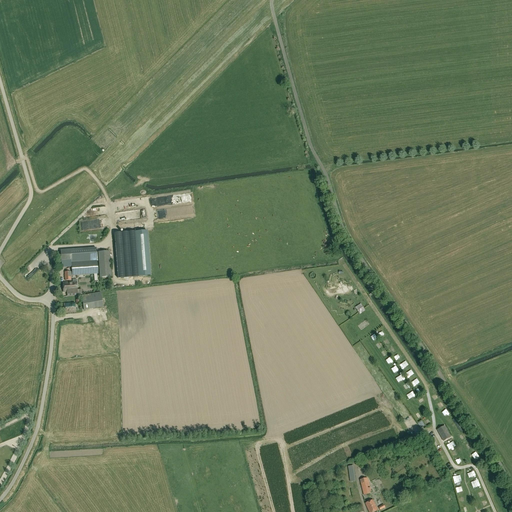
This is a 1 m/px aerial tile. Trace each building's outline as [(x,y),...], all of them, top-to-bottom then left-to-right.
[(377,239),(381,249),(393,243),(392,240),(396,238),(392,230),(383,234),(384,236),(377,239)] [(136,231),(115,232),(118,277),(139,276),(136,231)] [(72,276),(94,275),(94,280),(98,280),(97,275),(98,275),(96,248),(71,250),(60,251),(61,268),(72,267),(72,273),(71,273),(71,271),(64,272),(65,281),(71,280),(71,276),(72,276)] [(111,277),(110,251),(98,252),(100,278),(111,277)] [(72,279),(72,282),(63,283),(64,293),(67,293),(67,297),(78,296),(77,292),(77,282),(77,279),(72,279)] [(84,311),(103,307),(101,293),(81,296),(84,311)] [(65,314),(76,313),(75,303),(64,304),(65,314)] [(111,335),(110,322),(101,323),(102,336),(111,335)] [(409,383),(403,387),(407,392),(413,388),(409,383)] [(444,441),(450,437),(444,426),(437,430),(444,441)] [(478,453),(474,455),(477,461),(482,458),(478,453)] [(360,480),(364,496),(370,494),(369,492),(372,492),(371,488),(368,488),(368,487),(370,486),(369,482),(368,478),(360,480)] [(365,504),(369,511),(374,511),(378,511),(373,500),(365,504)]
